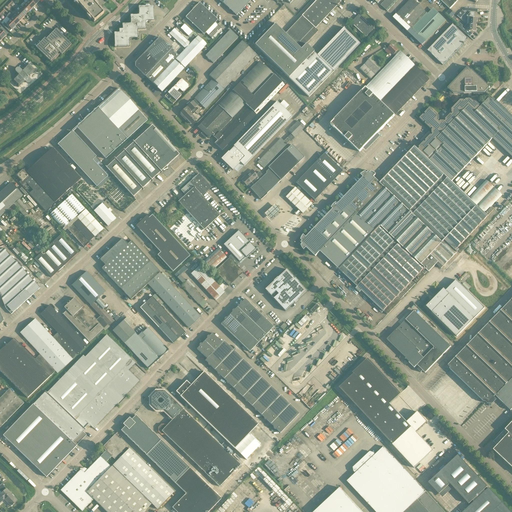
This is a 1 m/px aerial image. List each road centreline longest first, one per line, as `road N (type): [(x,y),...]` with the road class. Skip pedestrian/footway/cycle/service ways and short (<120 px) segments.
road 1 (unclassified): [(43,492),(282,242)]
road 2 (unclassified): [(511,485),(282,242)]
road 3 (unclassified): [(0,337),(198,152)]
road 4 (unclassified): [(282,242),(442,77)]
road 5 (unknown): [(211,165),(277,98),(293,101),(294,116),(228,183)]
road 6 (unknown): [(288,379),(303,385),(369,315),(381,319),(421,286),(456,273)]
road 7 (unclassified): [(0,170),(120,67)]
road 8 (unclassified): [(282,242),(198,152)]
